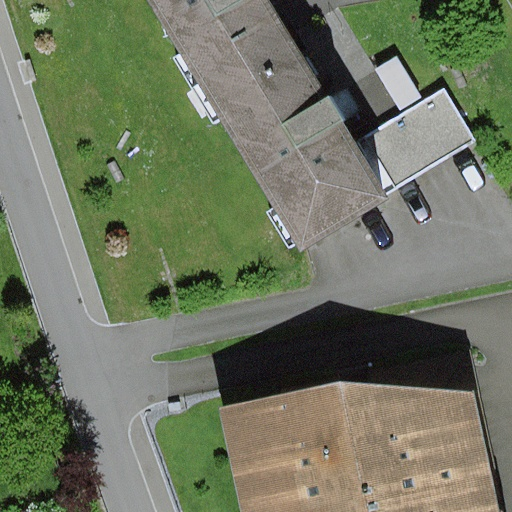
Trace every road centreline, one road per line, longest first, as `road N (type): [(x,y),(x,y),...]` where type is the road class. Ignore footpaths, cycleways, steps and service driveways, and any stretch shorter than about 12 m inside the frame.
road 1 (residential): [(93,347),(511,259)]
road 2 (residential): [(93,347),(0,89)]
road 3 (residential): [(153,511),(93,347)]
